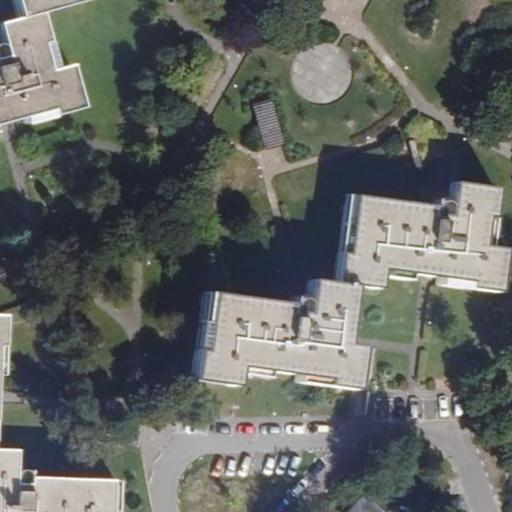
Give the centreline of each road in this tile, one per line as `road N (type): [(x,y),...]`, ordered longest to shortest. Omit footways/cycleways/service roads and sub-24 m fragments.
road 1 (residential): [(343,446),(185,446),(166,468),(164,511)]
road 2 (residential): [(487,511),(462,453),(444,439),(343,446)]
